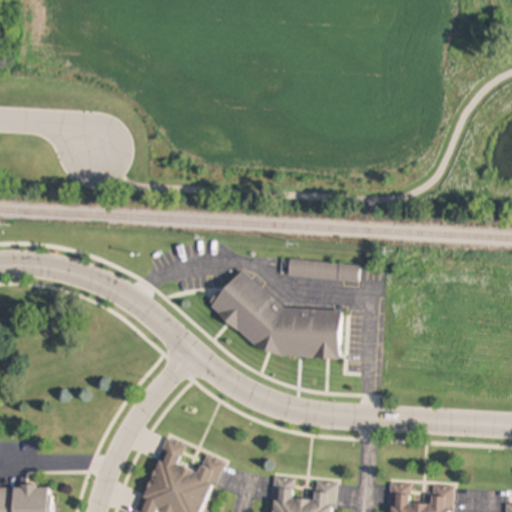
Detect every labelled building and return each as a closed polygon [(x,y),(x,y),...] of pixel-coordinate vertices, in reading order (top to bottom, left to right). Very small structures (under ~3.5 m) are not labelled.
[(360,283),(361,267),(291,261),(290,277),(360,283)] [(343,313),(285,310),(244,272),(211,308),(265,358),(341,361),(343,313)] [(205,511),(223,463),(206,457),(200,472),(180,465),(186,446),(166,438),(139,511),(157,511),(158,510),(164,511),(205,511)] [(272,511),(334,511),(337,484),(317,482),(316,500),(294,499),(295,480),(275,478),(272,511)] [(453,511),(455,487),(434,486),(433,504),(411,503),(412,485),(392,484),(390,511),(453,511)] [(0,511),(51,511),(51,486),(0,486),(0,511)]
